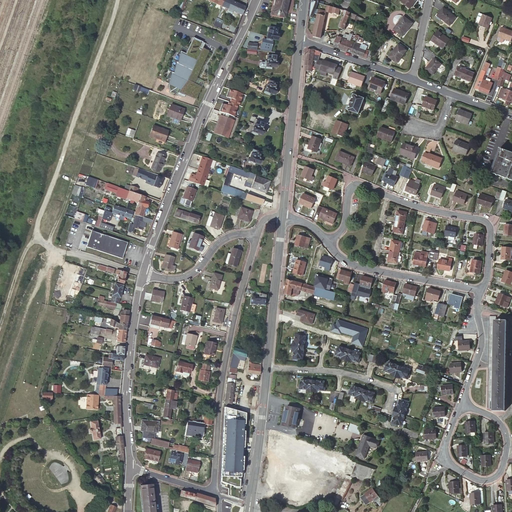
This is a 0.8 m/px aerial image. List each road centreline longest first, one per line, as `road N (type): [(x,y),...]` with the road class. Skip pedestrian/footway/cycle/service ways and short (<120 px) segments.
road 1 (track): [(0,326),(117,0)]
road 2 (residential): [(257,0),(200,117),(142,274)]
road 3 (residential): [(256,235),(220,379),(218,495)]
road 4 (residential): [(142,274),(123,395),(129,468)]
road 5 (residential): [(458,403),(442,458),(480,479),(496,473),(506,445),(489,414)]
road 6 (secondary): [(299,38),(282,217)]
road 7 (residential): [(479,290),(485,221),(385,194)]
road 8 (secondary): [(282,217),(266,367)]
road 9 (track): [(0,389),(47,266),(60,253)]
road 10 (secondary): [(266,367),(249,511)]
road 11 (residential): [(386,406),(388,387),(366,378),(266,367)]
road 12 (residential): [(256,235),(223,239),(183,278),(142,274)]
